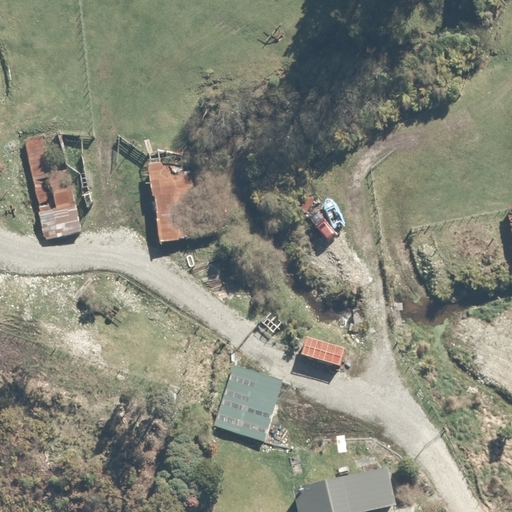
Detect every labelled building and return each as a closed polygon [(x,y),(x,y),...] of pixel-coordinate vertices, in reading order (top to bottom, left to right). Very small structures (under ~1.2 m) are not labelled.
[(52,174),(46,138),(26,142),(45,241),(80,234),(68,171),(52,174)] [(202,146),(147,149),(150,197),(156,197),(159,246),(208,243),(202,146)] [(296,315),(276,301),(256,328),(276,343),(296,315)] [(333,347),(334,343),(309,336),(303,358),(343,370),(348,352),(333,347)] [(231,354),(214,430),(267,444),(283,382),(252,374),(256,360),(231,354)] [(400,511),(392,475),(296,497),(299,511),(400,511)]
